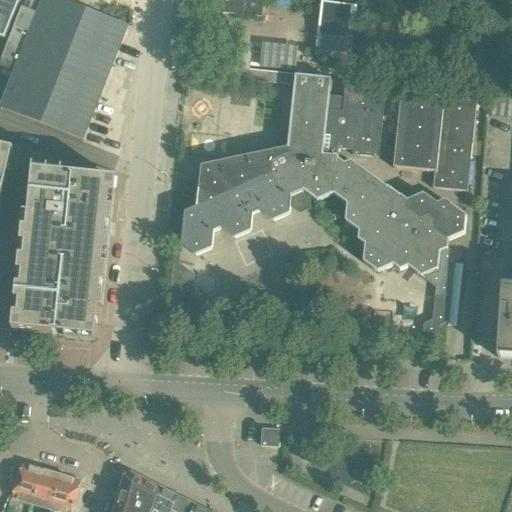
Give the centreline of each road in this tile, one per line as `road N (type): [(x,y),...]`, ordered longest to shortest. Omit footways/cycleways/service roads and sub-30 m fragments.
road 1 (unclassified): [(162,0),(122,384)]
road 2 (residential): [(511,407),(219,390)]
road 3 (residential): [(280,511),(246,491),(218,452),(219,390)]
road 4 (residential): [(92,511),(101,484),(94,464),(22,439)]
